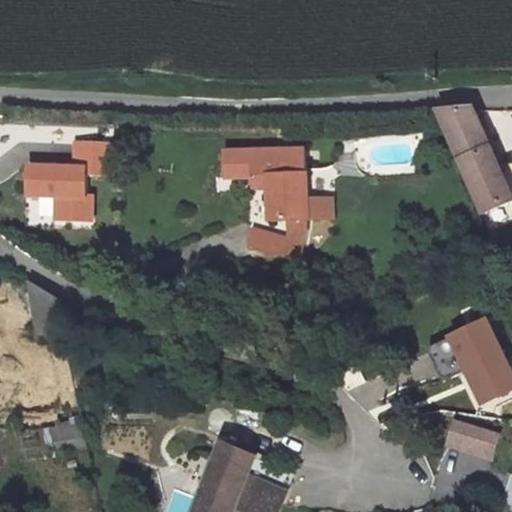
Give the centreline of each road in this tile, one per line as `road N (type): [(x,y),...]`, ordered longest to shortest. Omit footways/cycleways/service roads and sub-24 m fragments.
road 1 (unclassified): [(511,92),(247,104),(0,95)]
road 2 (residential): [(0,243),(76,293),(315,376),(348,400),(369,438),(370,480)]
